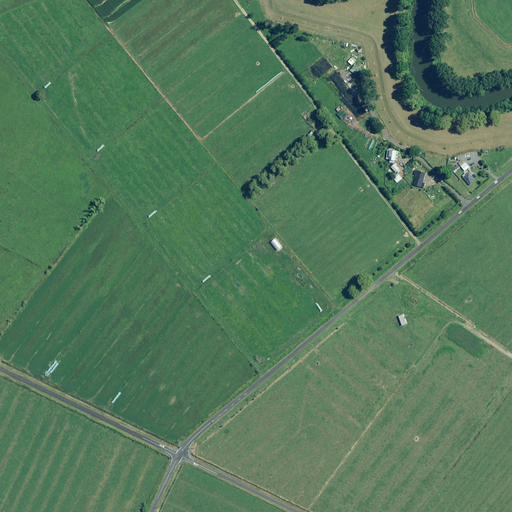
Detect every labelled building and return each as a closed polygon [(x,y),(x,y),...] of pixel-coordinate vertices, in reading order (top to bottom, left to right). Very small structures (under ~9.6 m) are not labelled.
[(366,72),(359,66),(353,72),(360,78),(366,72)] [(347,116),(341,110),(337,114),(343,120),(347,116)] [(316,135),(312,131),(308,136),(313,140),(316,135)] [(397,161),(399,151),(387,150),(386,159),(390,160),(389,163),(394,163),(395,160),(397,161)] [(469,167),(464,160),(458,163),(465,171),(469,167)] [(395,163),(391,167),(396,173),(400,169),(395,163)] [(426,173),(416,170),(414,174),(416,175),(413,185),(423,188),(425,184),(422,183),(426,173)] [(403,178),(398,173),(392,177),(397,183),(403,178)] [(474,174),(472,176),(469,173),(463,178),(470,186),(474,182),(473,180),(474,179),(477,177),(474,174)] [(276,238),(270,242),(277,251),(282,246),(276,238)] [(407,324),(404,314),(399,316),(402,326),(407,324)]
